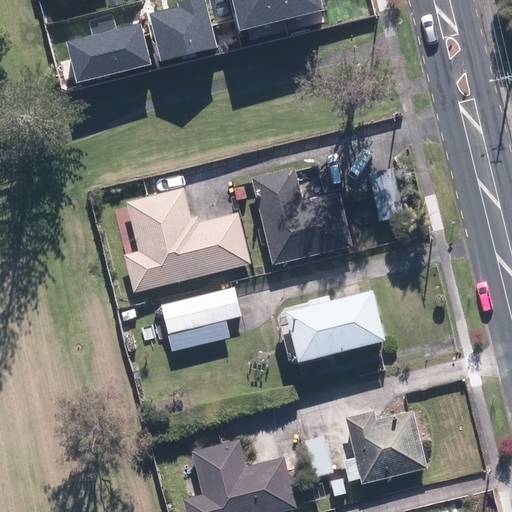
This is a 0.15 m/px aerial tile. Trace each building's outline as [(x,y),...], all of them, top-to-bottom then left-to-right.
[(151,15),(162,61),(216,47),(203,0),(187,0),(178,2),(180,8),(151,15)] [(232,0),(241,31),(323,9),(320,0),(232,0)] [(66,43),(77,83),(150,64),(139,25),(116,31),(112,15),(89,21),(94,36),(66,43)] [(350,202),(376,198),(380,220),(409,215),(400,164),(372,169),(345,174),(350,202)] [(254,178),(274,263),(352,245),(340,192),(302,201),(294,169),(254,178)] [(130,254),(139,290),(254,263),(242,212),(196,223),(188,188),(132,201),(144,250),(130,254)] [(234,288),(162,306),(169,334),(241,316),(234,288)] [(286,312),(298,361),(382,341),(370,292),(286,312)] [(351,418),(367,482),(432,466),(417,409),(382,418),(380,410),(351,418)] [(188,498),(191,511),(269,511),(299,504),(287,456),(250,465),(243,439),(196,451),(207,494),(188,498)]
